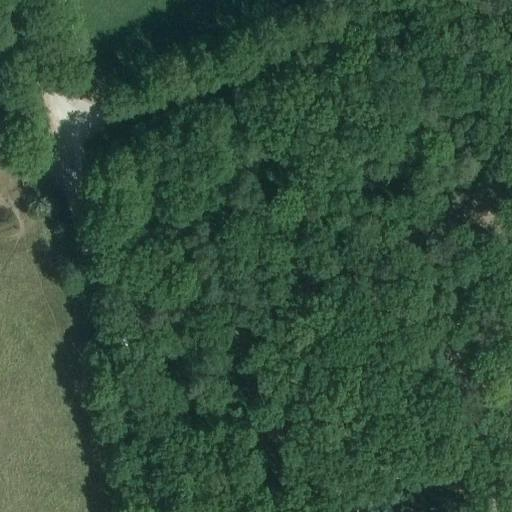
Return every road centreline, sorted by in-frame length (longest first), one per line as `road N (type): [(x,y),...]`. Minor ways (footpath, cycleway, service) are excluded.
road 1 (track): [(20,0),(34,53),(67,120),(73,185),(158,511)]
road 2 (unclassified): [(78,120),(126,109),(384,0)]
